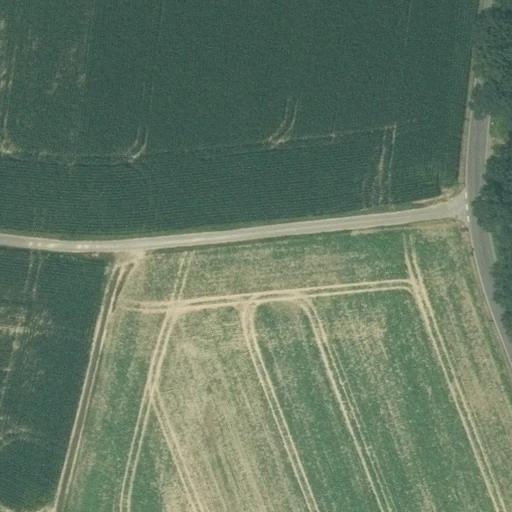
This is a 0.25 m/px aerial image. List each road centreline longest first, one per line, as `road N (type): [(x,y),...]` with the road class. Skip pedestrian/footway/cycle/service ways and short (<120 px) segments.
road 1 (residential): [(0,234),(125,247),(472,204)]
road 2 (track): [(125,247),(58,511)]
road 3 (tertiary): [(472,204),(496,0)]
road 4 (tertiary): [(511,344),(472,204)]
